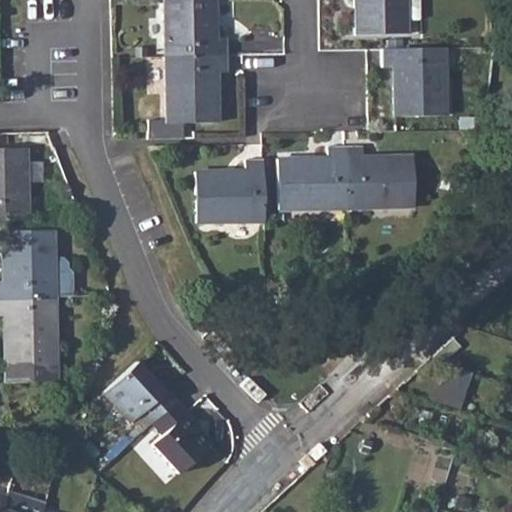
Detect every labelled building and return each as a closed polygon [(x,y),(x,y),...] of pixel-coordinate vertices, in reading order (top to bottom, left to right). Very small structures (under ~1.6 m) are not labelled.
[(213,0),(163,0),(164,57),(226,56),(226,39),(215,39),(213,0)] [(404,0),(355,0),(356,35),(405,35),(405,20),(404,0)] [(402,50),(383,50),(383,68),(393,68),(394,117),(444,117),(443,49),(402,50)] [(226,56),(164,57),(166,124),(216,124),(215,75),(227,74),(226,56)] [(483,130),(460,130),(470,153),(483,130)] [(342,210),(341,148),(325,149),(325,160),(277,161),(277,211),(342,210)] [(361,148),(341,148),(342,210),(411,207),(409,158),(362,160),(361,148)] [(0,216),(25,216),(24,149),(0,150),(0,216)] [(244,173),(193,174),(195,224),(261,222),(261,162),(244,162),(244,173)] [(0,282),(0,299),(54,299),(52,231),(2,232),(3,282),(0,282)] [(261,279),(253,280),(254,294),(262,293),(261,279)] [(281,283),(266,284),(266,293),(282,292),(281,283)] [(54,299),(0,299),(0,317),(4,317),(6,384),(55,383),(54,299)] [(134,364),(101,394),(129,424),(140,414),(142,417),(149,424),(175,400),(151,374),(147,378),(134,364)] [(175,400),(149,424),(160,436),(150,446),(177,475),(210,445),(196,431),(200,427),(175,400)] [(8,405),(0,407),(0,418),(10,415),(8,405)] [(0,508),(0,511),(41,511),(44,504),(5,492),(3,499),(0,508)]
